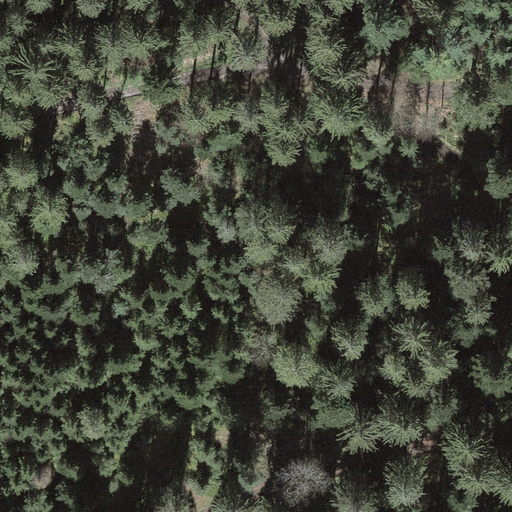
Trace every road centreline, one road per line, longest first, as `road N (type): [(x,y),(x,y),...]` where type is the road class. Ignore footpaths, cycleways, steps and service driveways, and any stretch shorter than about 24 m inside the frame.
road 1 (track): [(0,123),(198,77),(511,62)]
road 2 (track): [(218,511),(245,495),(511,439)]
